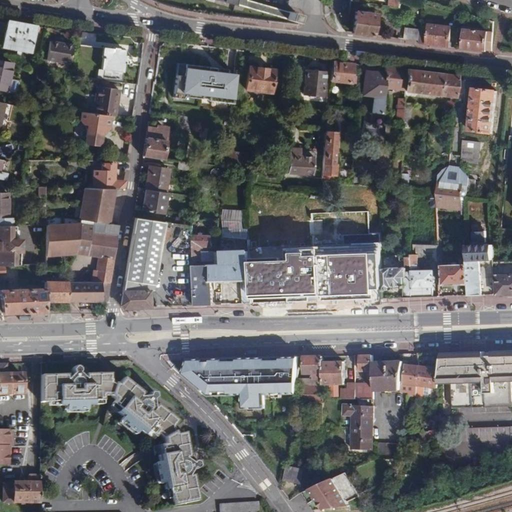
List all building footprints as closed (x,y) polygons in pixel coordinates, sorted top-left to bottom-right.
[(216,0),(237,6),(237,5),(294,22),(297,14),(247,1),(247,0),(216,0)] [(356,11),(352,33),(352,34),(372,37),(372,35),(376,15),(356,11)] [(30,53),(35,26),(0,19),(0,31),(4,33),(1,47),(30,53)] [(428,30),(420,29),(419,41),(419,44),(436,46),(450,47),(452,24),(429,22),(428,30)] [(419,41),(420,29),(406,28),(405,39),(419,41)] [(492,51),(494,33),(465,29),(462,48),(475,50),(486,51),(486,50),(492,51)] [(79,32),(76,54),(92,56),(93,48),(95,33),(79,32)] [(71,45),(49,41),(46,60),(68,63),(71,45)] [(93,48),(92,56),(92,62),(100,63),(99,70),(121,72),(122,63),(120,63),(122,49),(101,47),(101,49),(93,48)] [(351,76),(353,63),(343,62),(332,61),(330,81),(354,83),(355,77),(351,76)] [(11,65),(0,62),(0,89),(7,91),(11,65)] [(182,65),(176,64),(175,76),(182,76),(183,65),(182,65)] [(231,103),(234,76),(230,76),(226,76),(227,70),(220,69),(183,65),(182,76),(175,76),(173,95),(184,96),(183,98),(201,99),(201,95),(208,95),(208,101),(231,103)] [(273,69),(248,66),(245,90),(270,92),(273,69)] [(394,68),(385,67),(385,72),(384,88),(406,90),(407,69),(394,68)] [(456,75),(407,69),(406,90),(405,91),(450,96),(450,101),(447,100),(446,108),(453,109),(456,75)] [(325,72),(305,70),(303,94),(322,96),(325,72)] [(384,88),(385,72),(365,71),(362,96),(365,96),(374,97),(372,112),(382,113),(384,88)] [(497,85),(474,83),(468,131),(492,134),(497,85)] [(94,113),(108,115),(132,119),(133,111),(114,108),(117,88),(95,86),(94,98),(96,98),(94,113)] [(404,119),(404,122),(404,123),(411,123),(412,107),(405,106),(404,119)] [(94,113),(78,110),(77,118),(81,123),(85,124),(84,130),(83,130),(82,141),(83,143),(95,145),(97,144),(99,133),(106,128),(108,115),(94,113)] [(142,156),(162,158),(166,129),(154,128),(146,126),(142,156)] [(322,173),(337,175),(337,164),(335,164),(337,133),(325,131),(322,173)] [(480,142),(462,140),(460,162),(477,164),(480,142)] [(288,174),(313,176),(314,156),(300,156),(300,148),(290,148),(288,172),(288,174)] [(248,154),(227,151),(224,167),(246,170),(248,154)] [(177,168),(190,170),(190,162),(185,162),(178,161),(177,168)] [(121,188),(123,180),(112,180),(113,163),(100,162),(100,170),(92,170),(91,176),(90,187),(112,188),(121,188)] [(147,166),(144,189),(165,192),(169,169),(147,166)] [(467,197),(473,197),(475,180),(468,179),(467,184),(467,197)] [(461,214),(465,214),(464,197),(467,197),(467,184),(437,181),(437,194),(437,207),(461,210),(461,214)] [(90,187),(83,187),(78,222),(74,254),(96,257),(94,270),(91,269),(90,281),(44,281),(44,289),(44,300),(105,300),(116,224),(107,223),(109,204),(112,188),(90,187)] [(165,192),(144,189),(141,211),(163,214),(166,193),(165,192)] [(152,290),(162,222),(133,218),(121,306),(123,308),(150,307),(148,290),(152,290)] [(222,220),(222,238),(241,238),(241,221),(222,220)] [(74,254),(78,222),(42,224),(43,256),(74,254)] [(0,249),(5,249),(5,252),(18,252),(19,238),(14,238),(14,225),(0,225),(0,249)] [(468,261),(467,264),(468,285),(469,295),(483,295),(481,261),(481,260),(493,259),(493,245),(486,245),(485,231),(473,231),(474,246),(467,246),(468,261)] [(287,258),(250,259),(251,302),(373,299),(373,290),(382,289),(382,269),(381,235),(345,236),(346,247),(321,247),(304,248),(304,250),(287,250),(287,258)] [(212,236),(192,236),(193,261),(202,261),(201,247),(212,247),(212,236)] [(208,266),(213,266),(214,283),(230,282),(243,282),(243,302),(251,302),(250,259),(250,252),(222,253),(222,261),(220,261),(219,253),(208,254),(208,266)] [(443,286),(468,285),(467,264),(442,266),(443,286)] [(213,266),(194,267),(195,306),(213,305),(212,283),(214,283),(213,266)] [(407,278),(407,271),(407,268),(382,269),(382,289),(393,290),(393,288),(403,287),(405,288),(404,278),(407,278)] [(423,297),(435,297),(435,270),(411,271),(411,277),(412,297),(423,297)] [(511,274),(495,275),(496,294),(496,295),(511,295),(511,294),(511,274)] [(404,298),(412,297),(411,277),(407,278),(404,278),(405,288),(403,287),(404,298)] [(44,311),(44,300),(44,289),(0,290),(0,300),(2,313),(22,312),(44,311)] [(511,350),(488,352),(468,352),(450,353),(441,353),(440,368),(439,382),(453,382),(453,407),(511,405),(511,350)] [(374,362),(374,355),(361,355),(361,371),(374,371),(374,362)] [(324,362),(324,356),(313,356),(305,357),(305,373),(314,373),(314,378),(324,379),(324,362)] [(188,360),(183,376),(205,395),(240,395),(240,408),(264,409),(263,395),(297,393),(298,357),(290,357),(216,359),(188,360)] [(400,390),(403,365),(403,361),(374,362),(374,371),(374,383),(374,390),(400,390)] [(344,362),(324,362),(324,379),(324,384),(330,384),(331,397),(340,397),(340,384),(345,384),(344,362)] [(6,364),(0,364),(0,394),(22,395),(22,375),(6,375),(6,364)] [(418,385),(420,366),(406,365),(405,384),(414,384),(412,397),(416,397),(418,385)] [(439,382),(440,368),(420,366),(418,385),(438,387),(439,382)] [(65,377),(40,377),(40,402),(57,402),(57,405),(65,405),(65,408),(87,408),(87,404),(94,405),(94,400),(103,400),(103,396),(107,396),(109,396),(114,399),(111,402),(118,408),(116,411),(122,416),(120,419),(136,432),(139,430),(145,434),(146,432),(154,437),(157,434),(160,437),(161,438),(163,444),(153,446),(153,450),(154,454),(157,454),(158,462),(155,463),(159,483),(163,483),(165,490),(169,490),(171,506),(197,501),(191,476),(186,476),(190,471),(191,469),(195,469),(197,466),(196,462),(194,461),(191,459),(188,457),(183,433),(175,434),(173,432),(171,428),(176,422),(156,406),(152,410),(152,406),(152,401),(155,399),(155,395),(153,392),(142,394),(140,393),(139,392),(122,378),(117,384),(112,383),(109,382),(109,375),(84,376),(81,372),(77,369),(74,368),(71,369),(70,372),(71,376),(69,377),(66,381),(65,377)] [(375,399),(374,390),(374,383),(349,383),(348,389),(342,389),(343,400),(375,399)] [(324,386),(299,386),(300,404),(314,404),(324,404),(324,400),(324,386)] [(352,449),(373,450),(375,406),(344,404),(343,415),(353,415),(352,449)] [(323,422),(315,422),(314,422),(313,435),(323,435),(323,422)] [(511,425),(459,427),(459,441),(511,440),(511,434),(511,425)] [(0,445),(8,445),(11,445),(11,432),(8,432),(8,430),(0,430),(0,445)] [(378,458),(397,458),(403,444),(378,443),(378,458)] [(288,466),(285,481),(303,485),(306,470),(288,466)] [(2,503),(38,504),(39,472),(31,472),(31,484),(3,483),(2,503)] [(347,472),(312,489),(316,496),(310,499),(313,503),(310,505),(314,510),(351,506),(349,501),(361,496),(347,472)] [(257,511),(257,503),(219,505),(219,510),(218,511),(257,511)]
